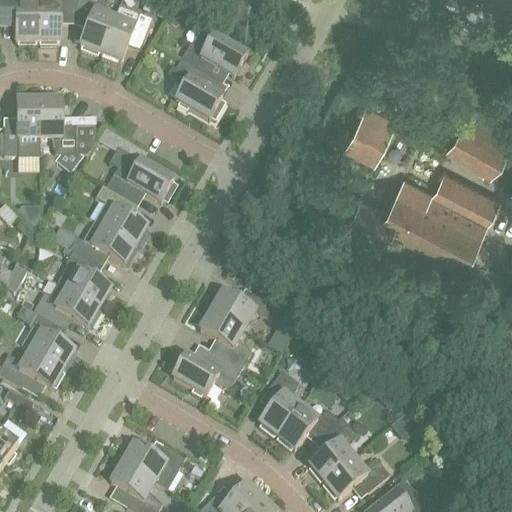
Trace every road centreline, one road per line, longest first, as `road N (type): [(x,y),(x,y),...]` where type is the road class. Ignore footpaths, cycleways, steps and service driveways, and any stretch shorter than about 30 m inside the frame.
road 1 (residential): [(0,87),(62,82),(116,102),(237,173)]
road 2 (residential): [(119,382),(237,173)]
road 3 (residential): [(300,511),(271,475),(119,382)]
road 4 (residential): [(237,173),(336,0)]
road 5 (residential): [(39,511),(119,382)]
